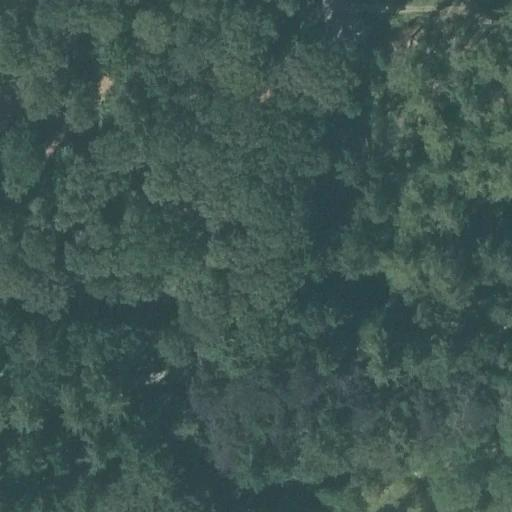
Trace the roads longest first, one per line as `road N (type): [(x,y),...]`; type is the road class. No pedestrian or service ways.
road 1 (track): [(0,393),(511,314)]
road 2 (track): [(229,484),(511,445)]
road 3 (track): [(213,357),(235,511)]
